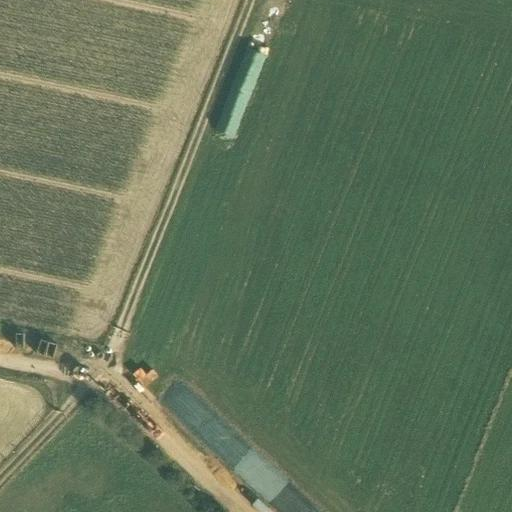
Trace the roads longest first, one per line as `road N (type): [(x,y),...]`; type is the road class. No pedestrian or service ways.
road 1 (track): [(251,0),(92,379)]
road 2 (track): [(0,360),(92,379),(114,392),(241,511)]
road 3 (track): [(0,474),(92,379)]
